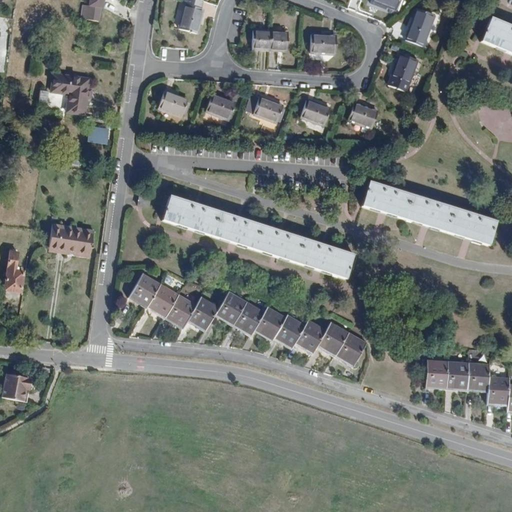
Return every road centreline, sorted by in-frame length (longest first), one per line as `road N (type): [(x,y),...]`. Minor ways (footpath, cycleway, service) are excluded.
road 1 (residential): [(95,360),(255,379),(511,460)]
road 2 (residential): [(511,442),(258,363),(98,342)]
road 3 (residential): [(139,63),(98,342)]
road 4 (residential): [(215,64),(231,73),(359,77),(371,57),(370,32),(301,0)]
